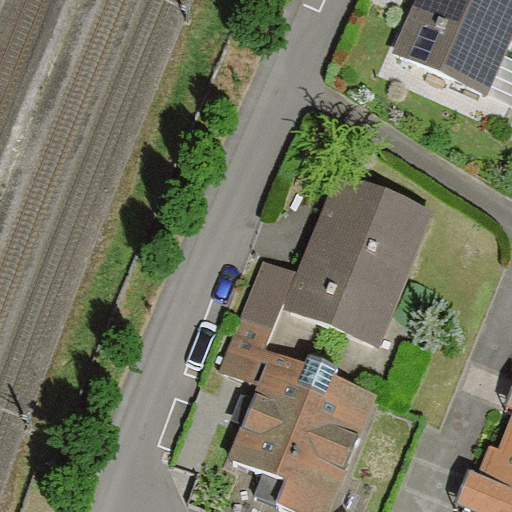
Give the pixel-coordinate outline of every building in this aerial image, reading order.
[(511,55),(511,0),(422,0),(397,58),(492,101),(511,55)] [(432,219),(340,183),(288,315),(380,351),(432,219)] [(293,278),(265,267),(243,323),(272,333),(293,278)] [(272,333),(243,323),(223,376),(251,387),(272,333)] [(332,511),(377,400),(273,358),(232,462),(289,485),(281,507),(293,511),(332,511)] [(511,435),(502,459),(511,463),(511,435)] [(511,511),(511,463),(502,459),(494,456),(471,511),(511,511)]
